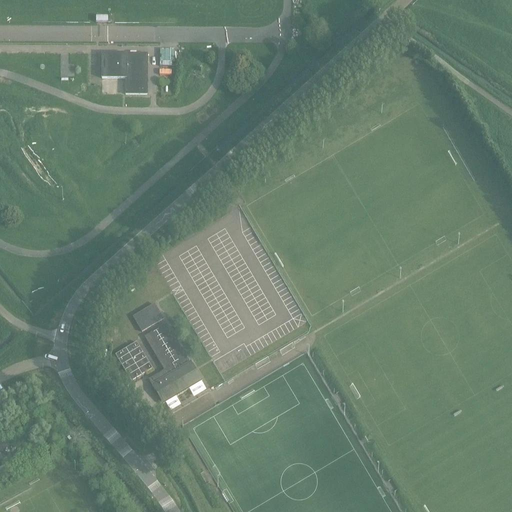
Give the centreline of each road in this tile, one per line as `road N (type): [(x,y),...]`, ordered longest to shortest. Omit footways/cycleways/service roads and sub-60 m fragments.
road 1 (unclassified): [(61,337),(87,286),(405,0)]
road 2 (unclassified): [(172,511),(92,413),(61,358)]
